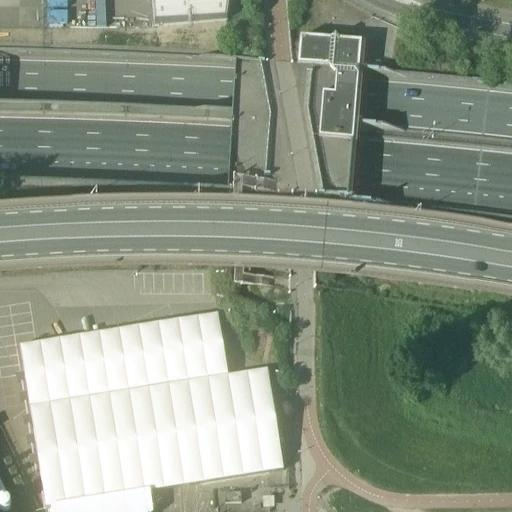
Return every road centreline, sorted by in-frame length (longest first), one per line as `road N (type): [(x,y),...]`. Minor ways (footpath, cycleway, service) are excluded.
road 1 (primary): [(0,237),(236,233),(511,265)]
road 2 (motorway): [(511,115),(355,97),(0,80)]
road 3 (motorway): [(0,140),(228,148),(511,172)]
